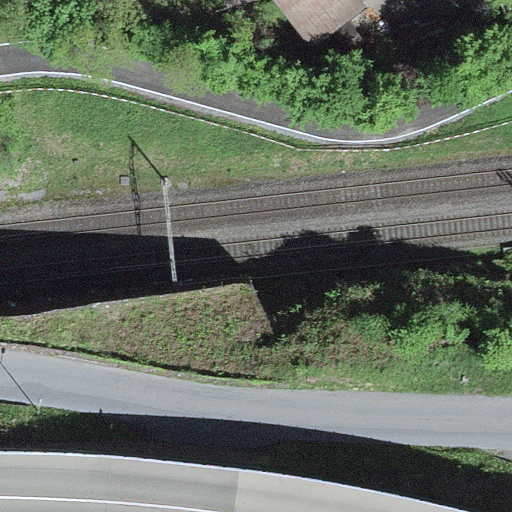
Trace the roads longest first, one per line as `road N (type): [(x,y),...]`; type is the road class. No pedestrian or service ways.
road 1 (track): [(511,66),(409,111),(346,127),(77,58),(0,61)]
road 2 (residential): [(0,377),(218,410),(511,419)]
road 3 (primary): [(200,511),(0,499)]
